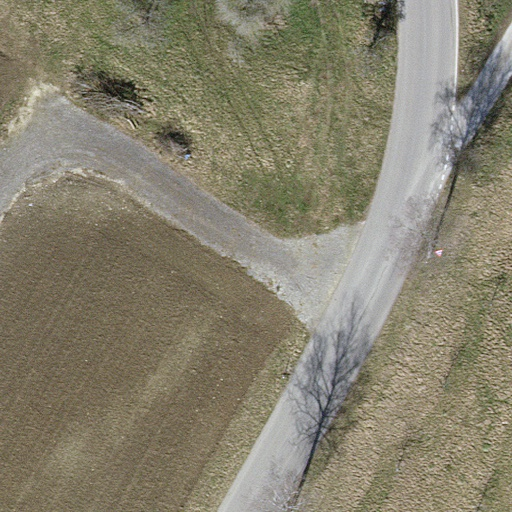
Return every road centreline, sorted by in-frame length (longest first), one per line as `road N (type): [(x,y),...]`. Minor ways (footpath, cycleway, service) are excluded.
road 1 (tertiary): [(253,511),(362,314),(393,237),(414,170),(430,40),(427,0)]
road 2 (track): [(511,49),(453,143),(414,170)]
